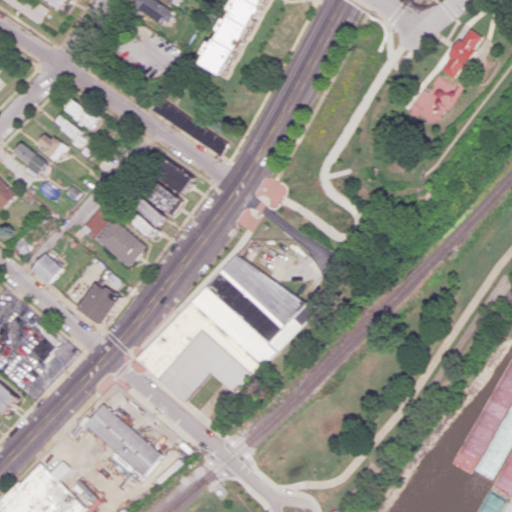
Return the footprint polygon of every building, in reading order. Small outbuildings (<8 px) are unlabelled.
[(484,36),(470,27),(443,69),(457,78),(484,36)] [(151,109),(160,96),(229,143),(221,156),(151,109)] [(137,358),(238,254),(310,301),(296,317),(306,326),(257,373),(273,387),(260,400),(251,392),(246,397),(240,391),(235,398),(231,395),(235,390),(213,371),(188,400),(137,358)] [(89,424),(108,402),(168,453),(149,475),(89,424)] [(5,511),(0,506),(0,502),(43,460),(89,507),(86,509),(88,511),(5,511)]
